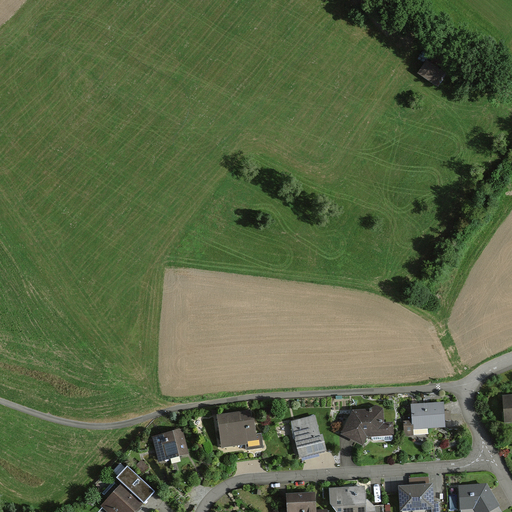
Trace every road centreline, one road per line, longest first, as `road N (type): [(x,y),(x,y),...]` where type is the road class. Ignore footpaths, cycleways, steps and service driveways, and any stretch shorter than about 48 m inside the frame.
road 1 (unclassified): [(0,402),(101,428),(272,395),(470,386)]
road 2 (residential): [(203,511),(223,486),(240,480),(470,464),(491,455)]
